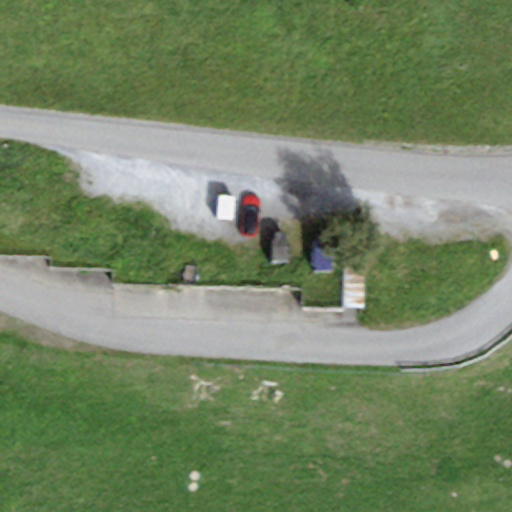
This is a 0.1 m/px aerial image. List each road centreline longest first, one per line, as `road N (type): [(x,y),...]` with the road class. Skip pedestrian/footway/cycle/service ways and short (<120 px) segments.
road 1 (residential): [(0,286),(127,327),(392,346),(445,342),(481,329),(511,305)]
road 2 (unclassified): [(511,176),(0,123)]
